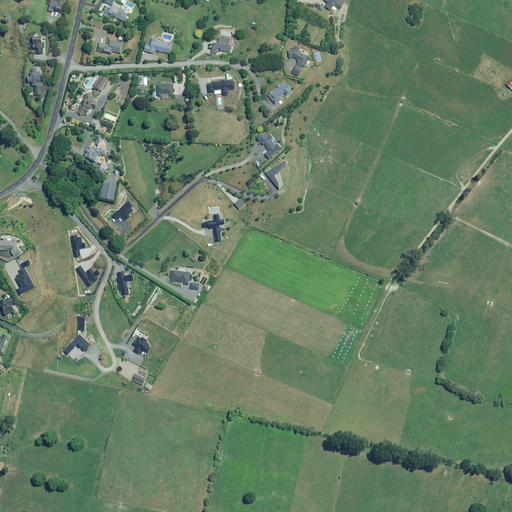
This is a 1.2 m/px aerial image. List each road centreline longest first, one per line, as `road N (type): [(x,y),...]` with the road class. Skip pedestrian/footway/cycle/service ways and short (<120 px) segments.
road 1 (residential): [(67,66),(245,69)]
road 2 (unclassified): [(67,66),(37,162),(0,194)]
